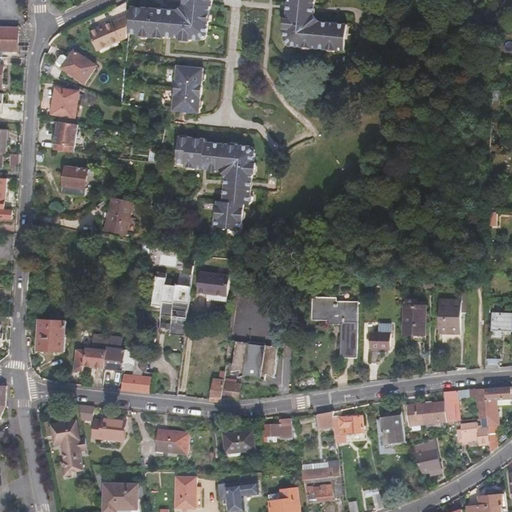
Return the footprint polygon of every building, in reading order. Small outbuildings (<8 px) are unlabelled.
[(177,13),(132,9),(132,16),(130,35),(138,35),(137,37),(166,40),(166,38),(174,39),(179,39),(179,42),(192,43),(192,41),(202,42),(208,37),(211,8),(213,9),(214,0),(185,0),(185,5),(177,13)] [(315,0),(289,0),(287,20),(285,20),(283,32),(286,32),(285,41),(290,48),(345,53),(347,28),(321,25),(314,16),(315,0)] [(130,35),(132,16),(91,34),(100,53),(130,39),(130,35)] [(0,51),(18,52),(19,29),(0,29),(0,51)] [(75,52),(63,69),(87,84),(98,67),(75,52)] [(206,70),(179,68),(174,111),(202,114),(206,70)] [(80,94),(58,91),(54,116),(76,119),(80,94)] [(501,113),(502,92),(493,92),(493,113),(501,113)] [(75,148),(79,125),(60,122),(56,145),(75,148)] [(186,168),(208,170),(211,144),(206,144),(207,140),(180,138),(177,165),(186,166),(186,168)] [(211,144),(208,170),(220,171),(226,179),(224,202),(218,202),(216,229),(242,231),(245,205),(250,206),(252,176),(256,175),(256,165),(255,164),(255,155),(250,148),(211,144)] [(157,164),(158,154),(149,153),(148,163),(157,164)] [(20,166),(21,155),(10,154),(9,165),(20,166)] [(98,174),(69,169),(65,195),(88,198),(89,192),(95,193),(98,174)] [(128,236),(134,204),(111,200),(108,215),(111,216),(108,232),(128,236)] [(0,218),(12,220),(12,212),(0,210),(0,218)] [(498,228),(498,214),(490,214),(490,228),(498,228)] [(0,260),(14,261),(16,235),(5,234),(4,247),(0,246),(0,260)] [(320,254),(310,248),(302,260),(312,266),(320,254)] [(187,330),(193,286),(179,285),(178,290),(167,288),(168,277),(158,276),(154,306),(163,307),(169,308),(167,318),(174,319),(173,328),(186,330),(187,330)] [(231,280),(201,276),(199,296),(229,299),(231,280)] [(330,320),(331,299),(316,299),(315,319),(330,320)] [(337,300),(331,299),(330,320),(330,324),(344,324),(343,356),(357,357),(359,304),(337,303),(337,300)] [(462,313),(468,314),(468,299),(462,299),(462,303),(441,302),(440,332),(461,333),(462,313)] [(426,307),(405,306),(405,335),(412,335),(412,340),(425,341),(426,307)] [(185,337),(186,330),(173,328),(174,319),(167,318),(169,308),(163,307),(159,333),(185,337)] [(511,315),(494,314),(493,337),(503,338),(503,332),(511,332),(511,315)] [(40,321),(38,352),(66,353),(66,350),(67,323),(40,321)] [(392,334),(372,333),(371,347),(391,348),(392,334)] [(119,348),(122,348),(123,341),(95,338),(93,351),(108,353),(109,346),(119,348)] [(279,348),(230,342),(230,344),(230,347),(235,348),(234,371),(242,372),(241,379),(246,378),(251,378),(255,378),(261,380),(266,383),(267,376),(276,377),(279,348)] [(126,370),(133,371),(135,356),(125,354),(125,351),(119,350),(119,348),(109,346),(108,353),(106,369),(122,371),(123,369),(126,370)] [(86,366),(106,369),(108,353),(93,351),(89,350),(88,353),(86,366)] [(75,371),(85,372),(86,366),(88,353),(78,351),(75,371)] [(141,357),(141,351),(136,351),(135,356),(133,371),(148,373),(150,358),(141,357)] [(501,367),(502,359),(487,359),(487,367),(498,367),(501,367)] [(215,382),(212,401),(224,402),(224,399),(226,384),(227,373),(222,373),(221,376),(218,375),(217,383),(215,382)] [(123,391),(150,394),(152,379),(126,376),(123,391)] [(224,399),(239,401),(241,386),(226,384),(224,399)] [(511,399),(511,387),(487,390),(488,406),(489,407),(490,423),(490,431),(491,443),(492,455),(500,449),(499,441),(497,441),(496,429),(501,429),(499,407),(499,401),(511,399)] [(458,392),(459,399),(480,398),(480,390),(471,391),(458,392)] [(488,406),(487,390),(482,390),(480,390),(480,398),(481,407),(488,406)] [(449,422),(451,434),(459,433),(458,429),(457,422),(461,421),(459,400),(459,399),(458,392),(445,393),(447,403),(449,422)] [(410,415),(411,427),(449,422),(447,403),(418,407),(419,413),(410,415)] [(96,408),(81,406),(84,420),(94,421),(96,408)] [(490,423),(489,407),(479,408),(480,419),(484,419),(484,423),(490,423)] [(335,412),(336,429),(338,442),(351,441),(351,436),(365,434),(365,431),(367,430),(365,415),(342,417),(344,411),(342,411),(335,412)] [(335,412),(319,416),(320,430),(336,429),(335,412)] [(378,421),(380,436),(384,436),(386,446),(406,443),(402,413),(382,416),(382,421),(378,421)] [(127,422),(105,419),(104,423),(96,422),(94,440),(102,441),(101,445),(114,447),(115,441),(124,443),(127,422)] [(292,419),(282,419),(282,426),(264,426),(264,437),(278,437),(292,437),(292,419)] [(83,454),(89,453),(87,438),(81,439),(77,422),(54,426),(57,445),(62,444),(68,474),(86,471),(83,454)] [(482,444),(491,443),(490,431),(481,431),(481,424),(462,426),(463,429),(463,440),(482,439),(482,444)] [(191,435),(159,430),(157,450),(188,454),(191,435)] [(254,431),(226,435),(228,452),(242,450),(242,452),(256,450),(254,431)] [(407,451),(407,449),(406,443),(386,446),(384,436),(380,436),(383,454),(396,452),(407,451)] [(414,447),(424,473),(442,465),(432,440),(425,443),(414,447)] [(303,473),(304,483),(331,480),(342,479),(340,461),(328,462),(329,470),(303,473)] [(329,470),(328,462),(302,465),(303,473),(329,470)] [(198,479),(177,478),(177,509),(201,510),(202,488),(198,488),(198,479)] [(337,498),(344,498),(342,479),(331,480),(332,484),(336,484),(337,498)] [(219,484),(221,500),(229,499),(230,511),(236,511),(246,511),(244,495),(260,493),(259,482),(228,486),(227,483),(219,484)] [(323,488),(309,489),(310,504),(334,502),(332,486),(322,486),(323,488)] [(302,511),(291,511),(273,511),(272,500),(284,499),(283,490),(300,488),(299,487),(281,489),(281,493),(269,495),(270,502),(269,502),(270,511),(302,511)] [(380,494),(379,487),(366,491),(367,497),(374,495),(380,494)] [(137,488),(108,488),(107,511),(125,511),(126,511),(136,511),(135,511),(139,511),(139,501),(137,501),(137,488)] [(284,499),(272,500),(273,511),(291,511),(302,511),(303,511),(300,488),(283,490),(284,499)] [(481,509),(469,510),(469,511),(496,511),(496,507),(503,506),(502,495),(495,496),(494,491),(487,492),(487,497),(480,498),(481,509)] [(380,494),(374,495),(378,508),(384,507),(380,494)] [(359,511),(357,500),(350,501),(352,511),(359,511)]
